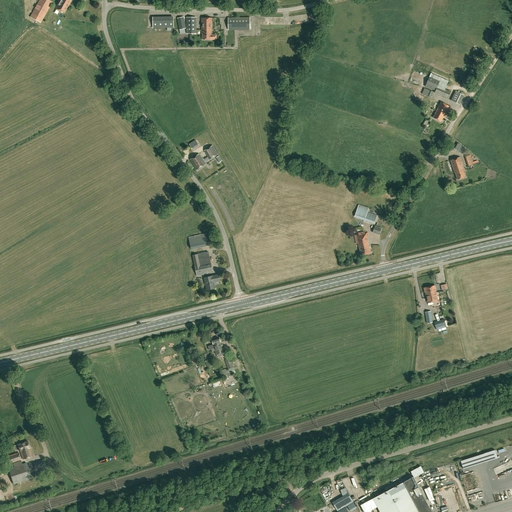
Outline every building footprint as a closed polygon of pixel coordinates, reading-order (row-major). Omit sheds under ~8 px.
[(47,0),(39,0),(30,17),(41,23),(52,2),(47,0)] [(64,13),(67,8),(71,0),(60,0),(57,5),(58,6),(56,9),(64,13)] [(27,1),(19,8),(22,11),(24,9),(27,11),(32,6),(27,1)] [(173,16),(153,17),(153,28),(173,28),(173,16)] [(27,17),(11,37),(18,42),(33,23),(27,17)] [(177,18),(179,30),(186,29),(184,17),(177,18)] [(186,18),(187,34),(196,34),(196,18),(186,18)] [(217,40),(217,35),(212,35),(212,36),(211,36),(211,34),(212,34),(212,18),(202,18),(202,33),(203,33),(203,40),(217,40)] [(228,18),(229,30),(250,30),(249,18),(228,18)] [(429,77),(425,87),(435,91),(434,93),(448,99),(451,92),(445,89),(444,89),(447,83),(447,82),(448,81),(440,77),(434,75),(431,73),(429,77)] [(457,91),(453,100),(462,104),(465,94),(457,91)] [(450,107),(441,102),(433,118),(441,122),(443,117),(444,118),(450,107)] [(455,147),(464,153),(467,148),(459,142),(455,147)] [(218,155),(212,146),(204,151),(210,160),(218,155)] [(196,170),(205,164),(199,154),(190,160),(196,170)] [(471,157),(471,155),(465,157),(468,166),(474,164),(473,163),(475,163),(473,156),(471,157)] [(466,177),(464,171),(464,170),(460,157),(451,160),(455,172),(458,180),(466,177)] [(355,217),(375,224),(377,216),(368,213),(369,209),(359,206),(355,217)] [(379,235),(381,229),(375,227),(373,233),(379,235)] [(188,237),(191,249),(209,245),(206,234),(207,234),(207,233),(188,237)] [(369,237),(368,233),(355,236),(356,244),(359,243),(361,255),(371,253),(367,237),(369,237)] [(213,270),(209,252),(192,255),(197,277),(208,274),(208,271),(213,270)] [(220,281),(219,275),(204,278),(207,290),(215,288),(214,282),(220,281)] [(425,292),(426,292),(428,303),(438,301),(436,290),(435,286),(424,288),(425,292)] [(431,311),(425,312),(427,323),(433,322),(431,311)] [(444,319),(434,322),(437,330),(447,327),(444,319)] [(219,338),(212,340),(213,345),(208,346),(209,350),(215,348),(215,350),(216,355),(217,357),(222,356),(221,353),(223,352),(222,349),(224,349),(223,346),(221,346),(220,342),(219,338)] [(225,359),(230,373),(234,371),(229,357),(225,359)] [(29,442),(18,445),(20,452),(23,459),(32,456),(30,448),(31,448),(29,442)] [(485,454),(487,462),(498,458),(495,451),(485,454)] [(18,452),(7,456),(9,464),(21,459),(18,452)] [(463,466),(479,462),(477,454),(461,458),(463,466)] [(44,459),(33,463),(35,468),(46,465),(44,459)] [(31,478),(26,463),(9,469),(14,484),(31,478)] [(447,511),(467,506),(457,472),(437,478),(447,511)] [(432,511),(414,477),(373,499),(380,511),(432,511)] [(332,503),(338,511),(353,502),(348,493),(332,503)]
